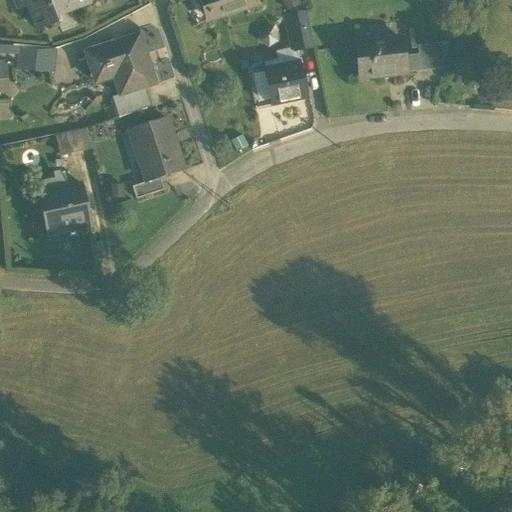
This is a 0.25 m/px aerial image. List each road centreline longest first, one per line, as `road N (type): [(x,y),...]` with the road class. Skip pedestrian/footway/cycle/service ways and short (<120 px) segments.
road 1 (unclassified): [(216,190),(276,149),(336,132),(462,119),(511,125)]
road 2 (unclassified): [(0,284),(46,292),(119,284),(216,190)]
road 3 (unclassified): [(216,190),(155,0)]
